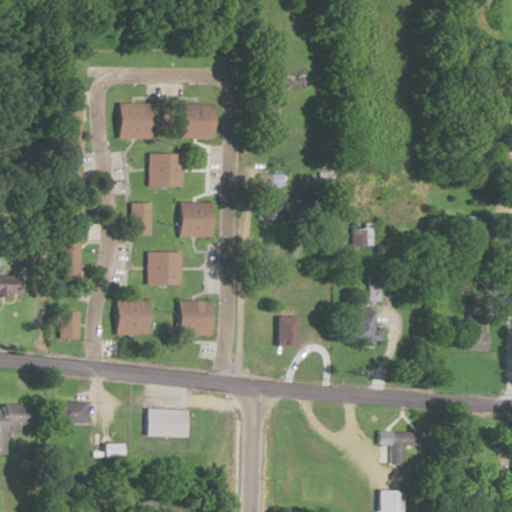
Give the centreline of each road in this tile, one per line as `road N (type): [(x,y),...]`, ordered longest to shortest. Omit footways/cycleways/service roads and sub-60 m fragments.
road 1 (residential): [(90,369),(108,229),(97,85),(117,75),(210,76),(230,91),(218,383)]
road 2 (tertiary): [(0,358),(255,388),(511,405)]
road 3 (residential): [(244,511),(255,388)]
